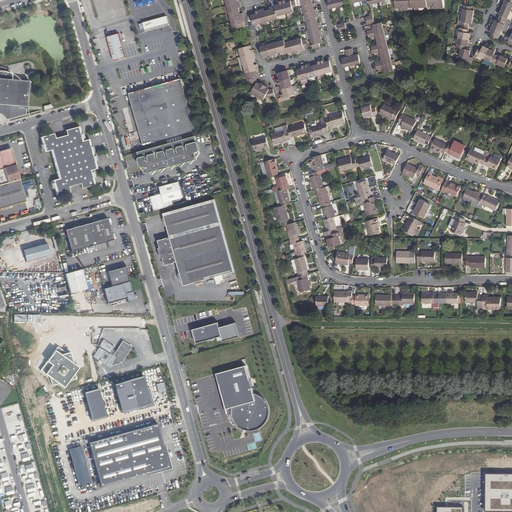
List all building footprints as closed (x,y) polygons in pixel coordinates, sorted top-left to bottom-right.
[(293,9),(291,2),(287,3),(286,0),(282,1),(286,14),(294,12),(293,9)] [(346,5),(344,0),(327,0),(330,9),(346,5)] [(395,0),(397,12),(445,10),(444,0),(395,0)] [(511,8),(511,0),(507,0),(507,1),(505,0),(502,7),(511,11),(511,8)] [(241,7),(240,1),(227,5),(229,13),(239,10),(239,7),(241,7)] [(286,14),(282,1),(279,2),(280,5),(275,6),(278,16),(286,14)] [(313,3),(303,6),(305,14),(318,11),(317,8),(314,8),(313,3)] [(278,19),(278,16),(275,6),(270,8),(270,10),(267,11),(270,21),(278,19)] [(467,6),(464,6),(462,15),(473,17),(474,11),(471,10),(472,7),(467,6)] [(511,11),(502,7),(499,15),(500,15),(499,18),(506,22),(511,11)] [(270,21),(267,11),(264,12),(264,9),(258,11),(262,23),(270,21)] [(240,14),(239,10),(229,13),(232,21),(244,18),(243,13),(240,14)] [(258,11),(255,12),(256,14),(251,15),(254,26),(262,23),(258,11)] [(319,16),(318,11),(305,14),(307,22),(317,20),(316,17),(319,16)] [(374,22),(372,13),(369,14),(370,16),(366,18),(367,24),(374,22)] [(472,24),(473,17),(462,15),(461,25),(468,26),(469,23),(472,24)] [(167,16),(143,22),(143,23),(145,29),(145,30),(169,23),(167,16)] [(244,18),(232,21),(234,30),(244,27),(243,22),(245,21),(244,18)] [(511,23),(506,22),(499,18),(498,21),(495,20),(492,26),(502,31),(506,33),(511,23)] [(322,28),(320,22),(318,23),(317,20),(307,22),(309,31),(322,28)] [(383,27),(382,22),(372,25),(373,29),(367,30),(369,38),(375,36),(377,45),(371,47),(373,54),(379,52),(381,61),(375,62),(377,70),(383,68),(384,73),(394,70),(392,64),(392,62),(391,60),(388,48),(388,46),(387,44),(385,33),(384,30),(383,27)] [(346,30),(345,23),(338,25),(339,32),(346,30)] [(498,40),(502,31),(492,26),(490,32),(492,33),(491,37),(498,40)] [(323,31),(322,28),(309,31),(311,39),(321,36),(320,32),(323,31)] [(468,29),(460,28),(459,38),(469,40),(470,33),(467,33),(468,29)] [(111,50),(122,46),(119,33),(107,36),(111,50)] [(323,42),(321,36),(311,39),(313,48),(320,47),(320,43),(323,42)] [(302,41),(302,38),(293,41),(297,53),(300,52),(300,50),(304,48),(302,41)] [(469,40),(459,38),(457,48),(461,49),(465,49),(465,46),(468,46),(469,40)] [(455,54),(460,55),(461,49),(456,48),(458,40),(455,39),(453,48),(456,48),(455,54)] [(285,43),(284,40),(276,42),(279,52),(282,52),(283,54),(288,53),(285,43)] [(297,53),(293,41),(285,43),(288,53),(293,52),(294,54),(297,53)] [(279,52),(276,42),(268,45),(272,57),(277,56),(276,53),(279,52)] [(272,57),(268,45),(260,47),(263,57),(267,56),(268,58),(272,57)] [(122,46),(111,50),(114,60),(125,57),(122,46)] [(249,46),(239,48),(241,57),(254,53),(253,50),(250,50),(249,46)] [(489,49),(484,46),(482,50),(478,49),(475,57),(478,58),(479,56),(485,59),(489,49)] [(361,63),(358,54),(354,55),(352,48),(345,50),(347,57),(342,58),(344,67),(350,65),(353,65),(355,64),(361,63)] [(470,57),(471,50),(465,49),(461,49),(460,57),(462,57),(462,61),(468,63),(472,64),(474,57),(470,57)] [(497,56),(494,54),(495,51),(489,49),(485,59),(488,60),(494,63),(497,56)] [(255,58),(254,53),(241,57),(244,65),(254,62),(253,59),(255,58)] [(500,57),(497,56),(494,63),(504,67),(508,60),(508,59),(501,55),(500,57)] [(333,71),(330,61),(325,62),(324,60),(321,61),(325,73),(333,71)] [(325,73),(321,61),(318,62),(318,64),(313,66),(316,76),(325,73)] [(254,65),(254,62),(244,65),(246,73),(259,69),(257,65),(254,65)] [(313,66),(310,66),(310,64),(305,65),(308,78),(316,76),(313,66)] [(308,78),(305,65),(301,67),(302,69),(297,70),(299,76),(300,80),(306,78),(308,78)] [(259,73),(259,69),(246,73),(248,81),(256,79),(258,78),(257,73),(259,73)] [(290,78),(288,70),(278,73),(279,78),(277,78),(278,82),(290,78)] [(0,110),(4,112),(9,119),(26,115),(29,81),(11,80),(12,77),(8,76),(8,72),(3,71),(0,71),(0,110)] [(293,86),(290,78),(278,82),(278,85),(281,84),(283,89),(293,86)] [(196,130),(181,79),(174,81),(162,84),(129,94),(144,145),(196,130)] [(257,83),(256,79),(248,81),(249,85),(254,88),(251,94),(257,98),(263,86),(257,83)] [(275,96),(273,89),(270,89),(263,86),(257,98),(263,101),(267,95),(271,97),(275,96)] [(295,94),(293,86),(283,89),(284,94),(281,95),(282,98),(290,96),(295,94)] [(395,120),(398,112),(395,111),(396,110),(383,104),(379,113),(391,119),(392,119),(395,120)] [(377,116),(375,107),(371,108),(370,105),(361,108),(364,118),(369,116),(372,115),(373,117),(377,116)] [(0,114),(1,115),(6,120),(9,119),(4,112),(0,110),(0,114)] [(323,112),(325,118),(326,121),(328,128),(332,127),(332,126),(344,122),(341,113),(329,116),(329,117),(328,118),(326,111),(323,112)] [(416,121),(402,114),(398,123),(401,124),(400,127),(411,131),(416,121)] [(328,128),(326,121),(321,123),(321,124),(310,127),(313,137),(324,134),(324,133),(329,131),(328,128)] [(287,125),(288,128),(290,137),(293,136),(293,137),(306,133),(304,123),(291,127),(290,124),(287,125)] [(290,137),(288,128),(287,125),(283,126),(284,130),(276,133),(271,134),(274,144),(287,141),(287,140),(291,139),(290,137)] [(54,133),(40,137),(42,145),(41,145),(42,150),(44,150),(44,152),(51,150),(58,179),(52,180),(53,183),(51,184),(53,189),(54,188),(57,195),(70,192),(69,187),(80,183),(82,188),(95,185),(93,177),(95,177),(94,172),(92,172),(92,170),(98,169),(96,161),(97,161),(96,156),(94,156),(93,151),(95,151),(93,146),(91,146),(89,139),(83,141),(83,139),(85,138),(83,133),(81,134),(79,126),(66,130),(67,135),(56,138),(54,133)] [(428,145),(431,137),(428,136),(428,135),(417,130),(413,139),(424,144),(424,143),(428,145)] [(138,152),(142,168),(146,172),(149,171),(152,175),(157,171),(156,169),(158,168),(162,172),(166,168),(166,166),(168,166),(172,169),(176,165),(175,164),(178,163),(181,167),(185,163),(185,161),(187,160),(191,164),(195,160),(195,158),(197,158),(200,153),(195,136),(138,152)] [(269,149),(266,137),(252,141),(255,151),(264,148),(265,150),(269,149)] [(445,152),(448,145),(435,139),(430,148),(440,153),(441,152),(444,154),(445,152)] [(452,146),(449,144),(448,145),(445,152),(449,153),(448,154),(459,159),(465,145),(455,140),(452,146)] [(8,149),(0,151),(0,185),(20,180),(12,151),(8,149)] [(485,151),(483,155),(471,149),(466,158),(478,164),(479,163),(483,164),(487,154),(488,153),(485,151)] [(388,150),(382,161),(394,167),(399,156),(388,150)] [(491,156),(487,154),(483,164),(486,166),(487,164),(490,166),(496,169),(500,161),(491,156)] [(324,166),(321,155),(311,158),(312,161),(314,169),(315,169),(316,172),(318,171),(324,170),(329,168),(328,166),(328,165),(324,166)] [(370,156),(356,160),(358,167),(361,166),(362,169),(373,166),(370,156)] [(277,164),(275,158),(264,162),(268,177),(278,174),(277,171),(276,171),(274,165),(276,164),(277,164)] [(346,159),(338,161),(341,172),(358,167),(356,160),(352,161),(351,158),(346,160),(346,159)] [(418,169),(407,164),(402,173),(413,179),(416,174),(419,176),(424,167),(420,165),(418,169)] [(497,178),(503,181),(510,168),(504,165),(497,178)] [(319,175),(318,171),(316,172),(310,174),(311,177),(310,177),(313,190),(316,190),(323,188),(319,175)] [(439,190),(443,180),(432,175),(432,174),(428,172),(424,183),(439,190)] [(289,188),(285,176),(276,179),(279,190),(287,189),(289,188)] [(40,207),(33,179),(22,182),(27,203),(26,203),(28,210),(40,207)] [(20,180),(0,185),(0,208),(26,201),(20,180)] [(370,194),(366,180),(357,183),(360,196),(361,196),(362,200),(363,200),(370,198),(369,194),(370,194)] [(449,183),(446,181),(445,183),(441,190),(441,191),(444,193),(445,192),(456,197),(461,187),(456,185),(456,186),(454,185),(454,184),(450,182),(449,183)] [(162,194),(153,196),(151,199),(154,211),(166,207),(164,203),(183,197),(179,182),(160,187),(162,194)] [(329,202),(325,187),(323,188),(316,190),(320,205),(321,204),(329,202)] [(480,203),(482,197),(479,195),(479,194),(467,188),(463,198),(472,202),(470,204),(477,208),(480,203)] [(290,200),(287,189),(279,190),(277,191),(280,202),(281,202),(282,206),(285,205),(290,204),(289,200),(290,200)] [(495,211),(500,201),(487,196),(484,195),(482,197),(480,203),(483,204),(483,205),(495,211)] [(375,201),(374,197),(370,198),(363,200),(364,204),(363,204),(366,215),(377,213),(374,201),(375,201)] [(214,199),(164,213),(170,234),(220,220),(214,199)] [(431,205),(420,199),(414,213),(424,218),(431,205)] [(335,217),(332,206),(331,206),(329,202),(321,204),(325,220),(334,217),(335,217)] [(287,212),(285,205),(282,206),(274,208),(278,222),(281,221),(282,226),(286,225),(289,224),(286,213),(287,212)] [(463,228),(465,224),(463,223),(465,220),(457,216),(455,219),(451,229),(450,231),(460,235),(462,232),(463,228)] [(337,229),(334,217),(325,220),(324,220),(327,231),(324,232),(325,236),(336,233),(343,231),(342,227),(337,229)] [(412,235),(417,225),(420,226),(422,222),(411,217),(409,221),(409,220),(403,230),(412,235)] [(107,218),(65,230),(71,252),(113,240),(107,218)] [(378,223),(377,219),(365,222),(369,236),(379,233),(378,227),(376,227),(375,224),(378,223)] [(170,237),(158,240),(165,265),(177,262),(184,285),(235,271),(220,220),(170,234),(170,237)] [(299,233),(296,222),(289,224),(286,225),(289,236),(290,240),(299,238),(298,234),(299,233)] [(339,245),(336,233),(325,236),(326,240),(327,239),(329,247),(339,245)] [(307,254),(303,241),(300,242),(299,238),(290,240),(289,241),(290,244),(293,244),(296,256),(307,254)] [(87,252),(115,246),(114,241),(86,248),(87,252)] [(27,262),(51,255),(48,244),(24,250),(27,262)] [(414,263),(414,251),(396,251),(396,263),(414,263)] [(421,252),(417,252),(417,261),(421,261),(439,261),(439,252),(421,251),(421,252)] [(352,264),(354,255),(338,252),(336,263),(348,265),(349,263),(352,264)] [(462,263),(462,254),(445,253),(445,263),(462,263)] [(41,278),(59,274),(57,264),(58,264),(56,255),(41,259),(43,270),(39,271),(41,278)] [(308,270),(304,257),(295,259),(298,272),(299,276),(306,274),(308,274),(307,270),(308,270)] [(485,257),(466,257),(466,265),(470,265),(470,267),(485,267),(485,257)] [(375,259),(371,259),(371,269),(375,269),(375,268),(387,267),(387,258),(376,258),(375,259)] [(368,270),(368,259),(356,259),(356,270),(368,270)] [(107,271),(112,287),(129,282),(125,267),(107,271)] [(82,269),(65,274),(70,294),(88,289),(82,269)] [(311,290),(306,274),(298,277),(285,280),(286,284),(297,281),(300,293),(311,290)] [(112,287),(104,289),(108,303),(127,298),(127,300),(134,298),(129,282),(112,287)] [(352,296),(352,290),(348,290),(348,292),(335,291),(334,301),(348,302),(348,301),(352,301),(352,296)] [(483,306),(483,296),(478,296),(478,293),(466,292),(466,302),(478,303),(477,308),(483,308),(483,306)] [(414,303),(415,293),(402,293),(402,295),(395,295),(395,297),(395,304),(395,307),(402,307),(402,303),(414,303)] [(439,303),(439,294),(434,294),(434,293),(422,293),(422,303),(434,303),(434,310),(439,310),(439,303)] [(458,294),(439,293),(439,294),(439,303),(458,303),(458,294)] [(369,306),(369,295),(356,295),(356,296),(352,296),(352,301),(352,304),(356,304),(356,305),(369,306)] [(392,304),(395,304),(395,297),(392,297),(392,295),(376,295),(376,305),(392,305),(392,304)] [(328,296),(316,296),(316,306),(327,306),(328,296)] [(488,296),(483,296),(483,306),(488,306),(488,309),(501,309),(501,297),(488,297),(488,296)] [(218,322),(193,329),(196,343),(222,336),(219,327),(218,322)] [(236,323),(219,327),(222,336),(223,341),(240,336),(236,323)] [(90,336),(89,326),(82,326),(82,336),(90,336)] [(132,347),(123,341),(113,357),(99,348),(93,358),(110,368),(122,363),(132,347)] [(89,344),(82,345),(84,358),(91,357),(89,344)] [(58,383),(64,388),(69,381),(76,379),(74,373),(78,368),(73,363),(70,352),(66,353),(58,347),(40,370),(50,377),(51,385),(58,383)] [(234,421),(236,423),(237,425),(239,427),(241,428),(244,429),(246,430),(249,430),(252,431),(254,430),(257,430),(259,429),(262,427),(264,426),(265,424),(267,422),(268,419),(269,417),(270,414),(270,412),(269,409),(269,407),(268,404),(267,402),(266,400),(264,398),(262,396),(259,395),(257,394),(254,393),(252,388),(253,388),(251,380),(250,380),(246,365),(216,374),(219,384),(220,384),(220,386),(226,409),(232,407),(232,411),(233,416),(233,419),(234,421)] [(122,413),(152,404),(144,376),(114,384),(122,413)] [(92,421),(107,417),(98,387),(83,391),(92,421)] [(5,408),(8,415),(15,412),(13,405),(5,408)] [(101,486),(169,467),(157,424),(89,442),(101,486)] [(75,467),(87,464),(84,452),(72,455),(75,467)] [(23,465),(25,477),(32,476),(30,464),(23,465)] [(92,482),(87,464),(75,467),(80,485),(92,482)] [(9,472),(1,473),(3,481),(11,479),(9,472)] [(511,511),(511,474),(486,474),(486,511),(511,511)] [(11,485),(4,488),(6,496),(14,493),(11,485)]
